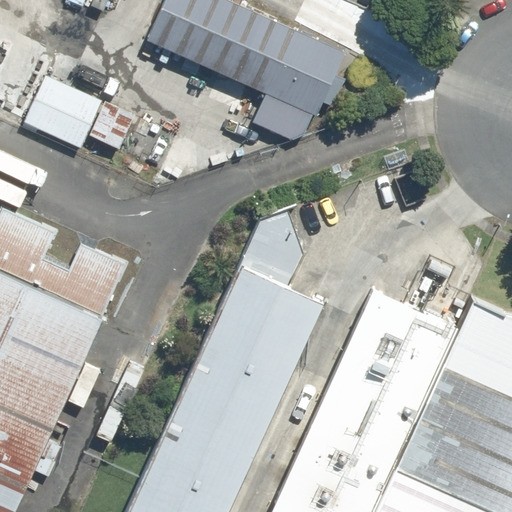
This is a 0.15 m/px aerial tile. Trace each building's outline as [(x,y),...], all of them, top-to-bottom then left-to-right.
[(345,50),(230,0),(162,0),(145,38),(317,114),(345,50)] [(101,98),(43,73),(22,121),(80,146),(101,98)] [(0,210),(0,511),(14,511),(125,263),(80,243),(69,269),(44,258),(55,232),(1,208),(0,210)] [(285,210),(257,216),(128,511),(232,511),(325,299),(287,283),(302,250),(285,210)] [(274,511),(371,511),(456,328),(373,290),(274,511)] [(511,511),(511,311),(507,311),(472,296),(456,328),(372,511),(511,511)]
